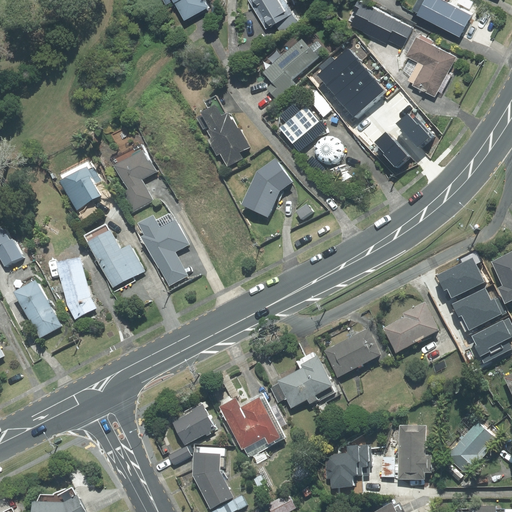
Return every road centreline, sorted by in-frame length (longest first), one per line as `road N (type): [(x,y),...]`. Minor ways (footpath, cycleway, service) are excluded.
road 1 (secondary): [(511,108),(461,179),(407,226),(98,391)]
road 2 (tertiary): [(155,511),(98,391)]
